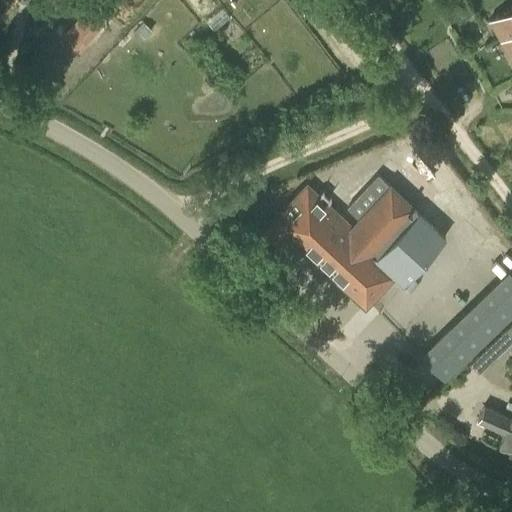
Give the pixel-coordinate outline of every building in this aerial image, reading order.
[(500,39),(501,39),(511,58),(511,5),(489,19),(500,39)] [(64,38),(81,55),(88,48),(84,44),(105,23),(91,10),(64,38)] [(306,184),(263,231),(280,247),(293,234),(300,241),(298,242),(365,303),(393,273),(402,282),(443,237),(388,186),(375,174),(347,206),(359,217),(351,226),(306,184)] [(511,273),(508,270),(420,355),(444,379),(511,312),(511,273)] [(511,321),(470,362),(479,372),(511,340),(511,321)] [(484,404),(477,420),(504,432),(499,444),(511,449),(511,414),(511,416),(484,404)]
